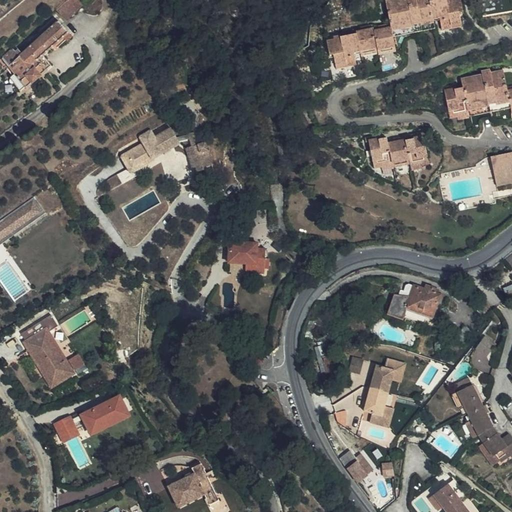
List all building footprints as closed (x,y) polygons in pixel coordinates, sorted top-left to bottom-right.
[(77,0),(66,0),(67,0),(67,2),(58,10),(66,20),(82,5),(77,0)] [(386,0),(380,2),(385,24),(386,29),(400,26),(400,29),(409,28),(404,3),(402,0),(386,0)] [(404,3),(409,28),(418,25),(418,22),(430,20),(430,18),(426,0),(412,0),(413,2),(404,3)] [(426,0),(430,18),(436,16),(439,29),(449,27),(448,24),(459,22),(456,12),(460,11),(457,0),(426,0)] [(409,28),(410,32),(432,28),(430,20),(418,22),(418,25),(409,28)] [(1,61),(13,76),(24,88),(26,89),(52,65),(43,56),(68,33),(58,21),(22,55),(17,48),(14,51),(13,50),(1,61)] [(359,30),(350,32),(354,52),(355,55),(365,52),(365,49),(372,48),(369,31),(367,24),(358,26),(359,30)] [(377,30),(369,31),(372,48),(374,53),(384,51),(383,46),(390,45),(388,37),(386,29),(385,24),(376,25),(377,30)] [(386,29),(388,37),(410,32),(409,28),(400,29),(400,26),(386,29)] [(354,52),(350,32),(349,30),(339,32),(340,36),(329,38),(329,41),(322,43),(325,57),(329,57),(331,65),(340,63),(341,67),(351,64),(349,53),(354,52)] [(481,77),(482,84),(490,83),(490,80),(502,78),(500,70),(480,72),(481,77)] [(24,88),(13,76),(10,79),(20,91),(24,88)] [(460,80),(460,87),(463,106),(476,105),(477,108),(485,107),(482,84),(481,77),(460,80)] [(482,84),(485,107),(493,106),(493,102),(506,100),(504,89),(502,78),(490,80),(490,83),(482,84)] [(463,106),(460,87),(455,87),(451,88),(451,84),(441,85),(441,90),(444,89),(448,114),(464,112),(463,106)] [(485,107),(486,112),(507,108),(506,100),(493,102),(493,106),(485,107)] [(476,105),(463,106),(464,112),(465,115),(486,112),(485,107),(477,108),(476,105)] [(144,142),(121,155),(132,173),(183,143),(173,126),(156,135),(152,129),(141,136),(144,142)] [(424,129),(414,130),(414,135),(410,135),(402,136),(405,157),(406,164),(425,162),(422,135),(425,135),(424,129)] [(397,158),(405,157),(402,136),(401,133),(393,134),(393,139),(385,140),(388,162),(388,164),(397,163),(397,158)] [(388,162),(385,140),(385,138),(375,140),(374,135),(365,137),(365,141),(368,141),(371,164),(388,162)] [(205,142),(186,148),(193,172),(204,169),(203,166),(211,164),(205,142)] [(511,183),(511,152),(490,158),(497,187),(511,183)] [(0,240),(43,210),(35,199),(34,200),(31,196),(30,194),(0,215),(0,240)] [(43,210),(0,240),(0,245),(2,244),(45,213),(43,210)] [(276,241),(271,247),(277,251),(282,246),(276,241)] [(255,243),(227,242),(226,263),(245,264),(254,264),(253,273),(263,273),(263,269),(263,258),(263,249),(255,249),(255,243)] [(254,264),(245,264),(245,272),(253,273),(254,264)] [(433,317),(441,294),(437,293),(439,289),(427,285),(426,288),(415,285),(414,286),(409,284),(406,285),(402,296),(394,295),(388,314),(402,319),(405,308),(433,317)] [(336,295),(330,288),(322,295),(328,302),(336,295)] [(474,299),(473,296),(471,294),(468,294),(466,295),(465,296),(465,298),(466,299),(468,301),(471,302),(473,300),(474,299)] [(492,315),(473,296),(474,299),(473,300),(471,302),(468,301),(477,312),(476,314),(485,322),(492,315)] [(23,342),(29,352),(32,349),(34,353),(30,355),(51,388),(74,374),(48,332),(58,326),(51,315),(34,325),(39,333),(23,342)] [(464,344),(474,333),(467,327),(457,337),(464,344)] [(486,355),(495,343),(485,335),(475,346),(486,355)] [(316,346),(321,371),(331,369),(326,344),(316,346)] [(391,355),(388,363),(397,365),(393,377),(402,380),(408,360),(391,355)] [(354,356),(350,370),(361,373),(365,359),(354,356)] [(397,365),(388,363),(379,360),(375,374),(373,378),(370,377),(368,384),(389,391),(393,377),(397,365)] [(452,387),(455,392),(470,383),(467,378),(452,387)] [(470,383),(455,392),(450,395),(458,408),(463,406),(466,412),(481,403),(470,383)] [(389,391),(368,384),(366,391),(370,392),(365,406),(365,408),(374,411),(382,413),(385,404),(389,391)] [(370,392),(366,391),(361,405),(365,406),(370,392)] [(120,396),(82,414),(91,433),(129,414),(120,396)] [(481,403),(466,412),(470,419),(478,434),(493,426),(481,403)] [(395,407),(385,404),(382,413),(374,411),(371,420),(389,425),(395,407)] [(336,419),(345,426),(346,408),(337,408),(336,419)] [(76,429),(69,416),(56,423),(62,435),(76,429)] [(478,434),(470,419),(465,422),(473,436),(478,434)] [(501,437),(493,426),(478,434),(483,441),(492,455),(495,453),(498,459),(499,460),(509,454),(511,451),(511,438),(509,433),(501,437)] [(76,436),(78,435),(76,429),(62,435),(65,441),(66,440),(76,436)] [(492,455),(483,441),(478,445),(491,464),(498,459),(495,453),(492,455)] [(345,465),(348,470),(350,468),(358,481),(374,470),(362,453),(356,457),(351,449),(340,457),(345,465)] [(181,481),(169,487),(178,504),(204,492),(205,494),(207,498),(217,493),(202,464),(192,469),(195,474),(194,475),(193,475),(193,474),(192,474),(191,473),(191,474),(186,476),(185,477),(185,478),(185,479),(184,480),(181,481)] [(393,464),(383,465),(384,478),(394,477),(393,464)] [(453,478),(447,482),(461,500),(467,495),(453,478)] [(470,511),(461,500),(447,482),(433,493),(444,506),(447,510),(444,511),(470,511)] [(205,494),(204,492),(178,504),(179,507),(205,494)] [(217,493),(207,498),(210,505),(220,500),(217,493)] [(444,506),(433,493),(429,496),(439,509),(444,506)]
